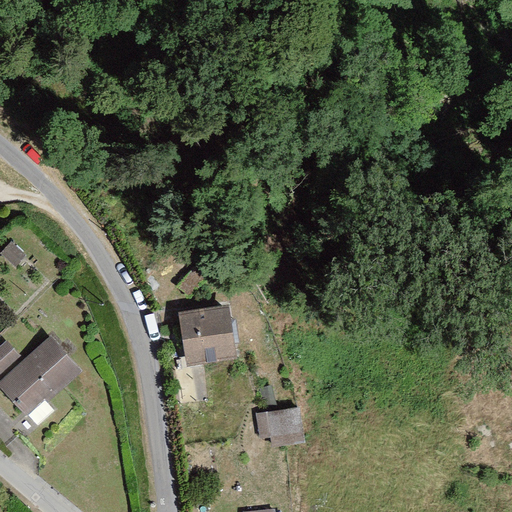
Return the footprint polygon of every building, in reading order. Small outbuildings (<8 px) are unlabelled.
[(25,252),(12,241),(1,254),(13,265),(25,252)] [(235,353),(229,302),(174,309),(181,361),(174,362),(178,398),(195,396),(190,358),(235,353)] [(0,382),(31,415),(82,368),(49,333),(0,378),(0,382)] [(0,368),(17,353),(3,337),(0,339),(0,368)] [(305,438),(301,406),(256,412),(260,444),(305,438)]
